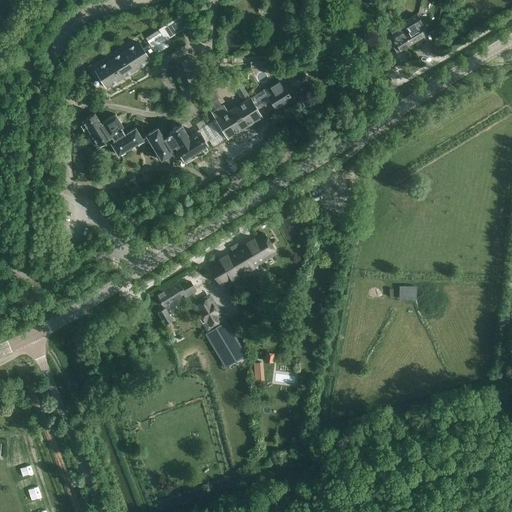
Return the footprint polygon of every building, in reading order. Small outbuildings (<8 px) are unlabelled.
[(424,33),(418,23),(421,21),(415,12),(399,22),(402,26),(400,27),(402,30),(409,42),(424,33)] [(184,13),(158,30),(165,41),(191,24),(184,13)] [(395,51),(409,42),(402,30),(394,36),(395,37),(392,39),(394,42),(392,43),(394,45),(392,46),(395,51)] [(150,60),(138,42),(95,70),(107,88),(150,60)] [(191,57),(179,61),(191,93),(203,89),(191,57)] [(258,109),(272,100),(276,107),(292,97),(289,94),(295,90),(286,76),(267,88),(251,98),(240,81),(233,86),(243,101),(223,114),(219,107),(212,111),(229,138),(262,117),(258,109)] [(232,77),(226,81),(229,86),(235,83),(232,77)] [(210,85),(202,84),(208,93),(206,95),(211,102),(217,98),(218,98),(210,85)] [(118,155),(143,139),(135,127),(125,133),(121,127),(123,126),(115,114),(103,122),(103,123),(101,124),(94,113),(82,120),(98,145),(111,137),(114,140),(110,143),(118,155)] [(184,159),(208,145),(200,133),(189,139),(188,138),(189,137),(181,125),(169,132),(170,134),(164,138),(157,127),(145,135),(161,160),(174,152),(172,148),(176,146),(184,159)] [(246,148),(243,145),(244,144),(236,134),(228,142),(238,154),(246,148)] [(313,217),(312,223),(324,225),(325,218),(313,217)] [(209,265),(221,285),(276,253),(263,233),(209,265)] [(163,304),(184,292),(186,296),(196,291),(190,281),(181,286),(178,281),(157,293),(163,304)] [(209,293),(190,305),(207,332),(226,320),(209,293)] [(172,320),(165,308),(157,313),(164,324),(172,320)] [(179,333),(175,325),(170,328),(174,336),(179,333)] [(266,351),(264,361),(273,363),(275,354),(266,351)] [(53,485),(46,488),(51,501),(58,499),(53,485)]
